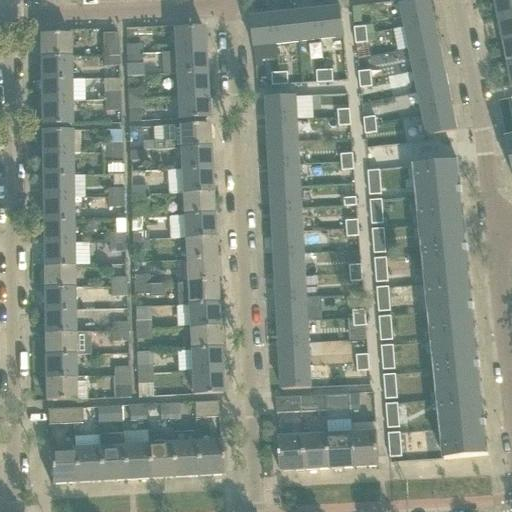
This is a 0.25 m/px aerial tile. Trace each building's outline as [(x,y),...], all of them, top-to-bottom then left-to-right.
[(425,0),(400,5),(405,28),(433,22),(429,0),(425,0)] [(511,0),(494,0),(499,21),(511,18),(511,0)] [(340,9),(317,11),(321,40),(343,37),(340,9)] [(317,11),(295,14),(298,43),(321,40),(317,11)] [(295,14),(273,16),(276,45),(298,43),(295,14)] [(276,45),(273,16),(250,19),(253,48),(276,45)] [(511,18),(499,21),(503,43),(511,41),(511,18)] [(405,28),(409,50),(438,44),(433,22),(405,28)] [(366,27),(354,29),(355,37),(367,35),(366,27)] [(173,29),(174,52),(203,51),(202,28),(173,29)] [(102,34),(103,57),(118,57),(117,34),(102,34)] [(39,35),(40,58),(69,58),(69,35),(39,35)] [(367,35),(355,37),(355,44),(367,43),(367,35)] [(511,41),(503,43),(508,65),(511,64),(511,41)] [(409,50),(414,72),(442,66),(438,44),(409,50)] [(125,45),(126,55),(141,54),(141,45),(125,45)] [(163,76),(175,75),(205,73),(203,51),(174,52),(161,53),(163,76)] [(141,54),(126,55),(126,64),(142,64),(141,54)] [(118,57),(103,57),(103,67),(118,67),(118,57)] [(40,58),(40,81),(69,80),(69,58),(40,58)] [(414,72),(418,94),(447,88),(442,66),(414,72)] [(324,71),(316,72),(317,84),(325,83),(324,71)] [(332,71),(324,71),(325,83),(333,83),(332,71)] [(370,72),(358,73),(359,81),(371,80),(370,72)] [(175,75),(176,98),(206,96),(205,73),(175,75)] [(279,74),(271,74),(272,86),(280,86),(279,74)] [(287,74),(279,74),(280,86),(288,86),(287,74)] [(40,81),(40,103),(70,103),(69,80),(40,81)] [(371,80),(359,81),(360,89),(372,88),(371,80)] [(418,94),(423,116),(451,110),(447,88),(418,94)] [(128,91),(128,100),(144,99),(143,90),(128,91)] [(118,93),(104,94),(104,102),(120,102),(119,93),(118,93)] [(206,96),(176,98),(178,121),(207,119),(206,96)] [(313,120),(312,97),(295,98),(297,121),(313,120)] [(266,99),(267,122),(297,121),(295,98),(266,99)] [(144,99),(128,100),(128,110),(144,109),(144,99)] [(120,102),(104,102),(104,111),(120,111),(120,102)] [(70,103),(40,103),(41,127),(70,126),(70,103)] [(349,110),(337,111),(338,119),(350,118),(349,110)] [(428,138),(454,133),(456,133),(451,110),(423,116),(427,138),(428,138)] [(375,117),(363,118),(364,126),(376,125),(375,117)] [(350,118),(338,119),(338,126),(350,125),(350,118)] [(267,122),(269,145),(298,143),(297,121),(267,122)] [(178,126),(162,127),(163,150),(179,149),(180,149),(209,148),(207,125),(187,126),(182,126),(178,126)] [(376,125),(364,126),(365,134),(377,133),(376,125)] [(41,132),(41,155),(71,155),(70,132),(41,132)] [(298,143),(269,145),(270,167),(299,165),(298,143)] [(122,144),(106,144),(106,154),(122,154),(122,144)] [(179,149),(180,172),(210,170),(209,148),(179,149)] [(145,151),(129,152),(130,161),(145,161),(145,151)] [(122,154),(106,154),(106,163),(122,163),(122,154)] [(352,154),(340,155),(341,163),(353,162),(352,154)] [(41,155),(41,178),(71,177),(71,155),(41,155)] [(353,162),(341,163),(342,171),(354,170),(353,162)] [(415,168),(420,226),(464,222),(458,163),(415,168)] [(270,167),(271,189),(300,188),(299,165),(270,167)] [(181,172),(167,173),(167,196),(182,195),(182,194),(211,192),(210,170),(180,172),(181,172)] [(369,172),(367,172),(368,180),(380,179),(379,171),(369,172)] [(145,173),(130,174),(131,187),(145,186),(145,173)] [(41,178),(42,200),(71,199),(71,177),(41,178)] [(380,179),(368,180),(369,188),(380,187),(380,179)] [(131,187),(130,187),(130,197),(133,197),(135,197),(146,196),(145,186),(131,187)] [(380,187),(369,188),(369,196),(381,195),(380,187)] [(271,189),(272,212),(301,210),(300,188),(271,189)] [(123,189),(107,189),(107,199),(123,199),(123,189)] [(182,195),(183,216),(212,215),(211,192),(182,194),(182,195)] [(133,197),(130,197),(131,206),(133,206),(146,205),(146,196),(135,197),(133,197)] [(42,200),(42,222),(72,222),(71,199),(42,200)] [(123,199),(107,199),(107,208),(123,208),(123,199)] [(356,199),(344,200),(344,207),(356,207),(356,199)] [(382,201),(370,201),(370,209),(382,208),(382,201)] [(382,208),(370,209),(371,217),(383,216),(382,208)] [(272,212),(273,234),(303,232),(302,220),(301,210),(272,212)] [(183,216),(169,217),(170,240),(184,239),(213,237),(212,215),(184,216),(183,216)] [(383,216),(371,217),(372,225),(383,224),(383,216)] [(302,220),(303,232),(312,232),(311,220),(302,220)] [(358,221),(346,222),(346,230),(358,229),(358,221)] [(42,222),(42,245),(72,244),(72,222),(42,222)] [(420,226),(426,285),(470,280),(464,222),(420,226)] [(358,229),(346,230),(347,238),(359,237),(358,229)] [(384,230),(372,231),(373,238),(384,238),(384,230)] [(147,231),(132,232),(132,242),(135,242),(137,241),(147,241),(147,231)] [(273,234),(275,256),(304,255),(303,232),(273,234)] [(123,234),(109,234),(109,244),(124,244),(123,234)] [(184,239),(185,261),(215,260),(213,237),(184,239)] [(384,238),(373,238),(373,246),(385,246),(384,238)] [(135,242),(132,242),(132,251),(135,251),(148,250),(147,241),(137,241),(135,242)] [(42,245),(43,267),(72,267),(72,244),(42,245)] [(124,244),(109,244),(109,253),(124,252),(124,244)] [(385,246),(373,246),(374,254),(386,253),(385,246)] [(275,256),(276,279),(305,277),(304,255),(275,256)] [(386,259),(374,260),(375,268),(387,267),(386,259)] [(185,261),(186,284),(216,282),(215,260),(185,261)] [(361,266),(349,267),(350,275),(362,274),(361,266)] [(43,267),(43,290),(73,289),(72,267),(43,267)] [(387,267),(375,268),(375,275),(387,275),(387,267)] [(362,274),(350,275),(350,283),(362,282),(362,274)] [(387,275),(375,275),(376,283),(388,283),(387,275)] [(149,276),(133,277),(134,287),(136,286),(140,286),(149,286),(149,276)] [(276,279),(277,301),(306,299),(305,277),(276,279)] [(122,279),(111,279),(111,289),(122,288),(124,288),(126,288),(125,279),(124,279),(122,279)] [(426,285),(432,343),(476,339),(470,280),(426,285)] [(186,284),(176,284),(178,307),(188,306),(217,305),(216,282),(186,284)] [(136,286),(134,287),(134,296),(137,296),(149,295),(149,286),(140,286),(136,286)] [(122,288),(111,289),(111,297),(124,297),(126,297),(126,288),(124,288),(122,288)] [(388,288),(377,289),(377,297),(389,296),(388,288)] [(43,290),(43,312),(73,311),(73,289),(43,290)] [(389,296),(377,297),(378,304),(389,304),(389,296)] [(306,299),(308,322),(324,321),(323,298),(306,299)] [(277,301),(278,323),(308,322),(306,299),(277,301)] [(389,304),(378,304),(378,312),(390,312),(389,304)] [(188,306),(189,329),(218,327),(217,305),(188,306)] [(135,309),(136,331),(152,331),(151,309),(135,309)] [(43,312),(44,334),(73,334),(73,311),(43,312)] [(365,311),(353,312),(353,320),(365,319),(365,311)] [(391,317),(379,318),(379,326),(391,325),(391,317)] [(365,319),(353,320),(354,328),(366,327),(365,319)] [(278,323),(279,346),(309,344),(308,322),(278,323)] [(128,323),(112,323),(112,333),(128,333),(128,323)] [(391,325),(379,326),(380,334),(392,333),(391,325)] [(189,329),(190,351),(219,349),(218,327),(189,329)] [(152,331),(136,331),(136,341),(152,340),(152,331)] [(128,333),(112,333),(112,342),(128,342),(128,333)] [(392,333),(380,334),(381,342),(392,341),(392,333)] [(73,334),(44,334),(44,357),(74,356),(90,356),(89,334),(73,334)] [(432,343),(438,402),(482,397),(476,339),(432,343)] [(279,346),(281,368),(310,366),(309,344),(279,346)] [(393,346),(381,347),(382,355),(393,354),(393,346)] [(190,351),(191,373),(221,372),(219,349),(190,351)] [(137,354),(138,376),(149,376),(152,376),(151,354),(139,354),(137,354)] [(393,354),(382,355),(382,363),(394,362),(393,354)] [(44,357),(44,379),(74,379),(74,356),(44,357)] [(368,356),(356,357),(357,364),(369,363),(368,356)] [(394,362),(382,363),(383,371),(394,370),(394,362)] [(369,363),(357,364),(357,372),(369,371),(369,363)] [(310,366),(281,368),(282,391),(311,389),(310,366)] [(128,367),(113,367),(114,378),(130,378),(129,367),(128,367)] [(221,372),(191,373),(193,396),(222,395),(221,372)] [(395,375),(383,376),(384,384),(396,383),(395,375)] [(149,376),(138,376),(139,398),(149,397),(151,397),(153,397),(152,376),(149,376)] [(130,378),(114,378),(114,387),(114,399),(130,398),(130,386),(130,378)] [(74,379),(44,379),(45,402),(74,402),(74,379)] [(396,383),(384,384),(385,392),(396,391),(396,383)] [(396,391),(385,392),(385,400),(397,399),(396,391)] [(351,410),(350,395),(340,396),(340,409),(341,411),(351,410)] [(359,395),(350,395),(351,410),(359,410),(359,395)] [(326,410),(325,396),(314,397),(315,412),(326,412),(326,410)] [(340,396),(325,396),(326,410),(340,409),(340,396)] [(310,397),(301,398),(302,413),(315,412),(314,397),(310,397)] [(482,397),(438,402),(442,440),(444,460),(488,456),(482,397)] [(302,413),(301,398),(276,399),(277,414),(302,413)] [(219,418),(219,403),(193,404),(194,419),(219,418)] [(178,404),(168,405),(169,421),(179,421),(178,404)] [(398,404),(386,405),(386,413),(398,412),(398,404)] [(169,421),(168,405),(159,405),(160,422),(169,421)] [(145,421),(144,406),(127,407),(129,422),(145,421)] [(120,407),(111,407),(112,422),(121,422),(120,407)] [(81,409),(71,410),(72,425),(81,424),(81,409)] [(72,425),(71,410),(46,411),(47,426),(72,425)] [(398,412),(386,413),(387,421),(399,420),(398,412)] [(399,420),(387,421),(387,429),(399,428),(399,420)] [(327,423),(328,435),(352,434),(352,426),(351,421),(327,423)] [(352,426),(352,434),(376,432),(376,425),(352,426)] [(170,431),(145,432),(146,445),(149,480),(173,478),(171,444),(170,432),(170,431)] [(171,444),(173,478),(197,477),(195,443),(195,431),(170,432),(171,444)] [(376,432),(352,434),(354,468),(378,467),(376,432)] [(280,438),(278,438),(280,472),(305,471),(303,436),(298,437),(292,437),(290,434),(282,434),(280,438)] [(352,434),(328,435),(330,469),(354,468),(352,434)] [(400,434),(388,434),(388,442),(400,441),(400,434)] [(121,435),(97,436),(98,448),(100,482),(124,481),(122,447),(121,435)] [(328,435),(303,436),(305,471),(330,469),(328,435)] [(220,441),(195,443),(197,477),(222,476),(220,441)] [(400,441),(388,442),(389,450),(401,449),(400,441)] [(146,445),(122,447),(124,481),(149,480),(146,445)] [(98,448),(73,449),(75,484),(100,482),(98,448)] [(75,484),(73,449),(48,451),(50,485),(75,484)] [(401,449),(389,450),(390,458),(402,457),(401,449)]
